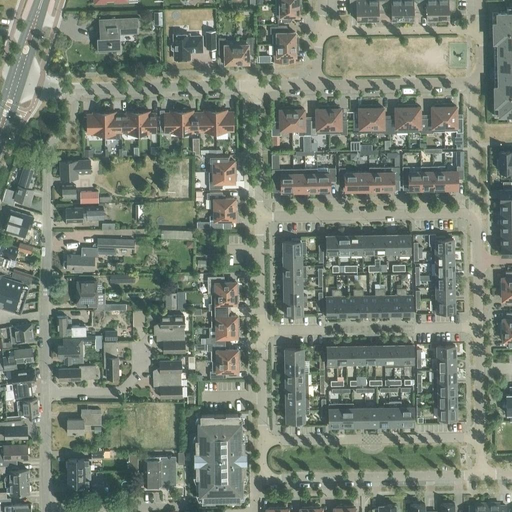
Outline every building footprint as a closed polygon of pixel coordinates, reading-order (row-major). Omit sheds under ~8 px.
[(355,20),(367,20),(367,0),(349,0),(349,13),(355,13),(355,20)] [(367,0),(367,20),(379,20),(379,13),(385,13),(384,0),(367,0)] [(384,0),(385,13),(390,12),(390,20),(402,19),(402,0),(384,0)] [(402,0),(402,19),(414,19),(414,12),(420,12),(419,0),(402,0)] [(425,19),(437,19),(437,0),(419,0),(420,12),(425,12),(425,19)] [(437,0),(437,19),(449,19),(449,12),(455,11),(454,0),(437,0)] [(301,4),(275,4),(276,16),(277,16),(277,22),(290,22),(290,16),(298,16),(298,12),(301,12),(301,4)] [(495,63),(511,62),(511,11),(497,12),(497,11),(496,11),(496,12),(497,12),(497,22),(492,22),(492,21),(492,23),(493,22),(493,40),(493,41),(494,41),(497,41),(497,51),(495,51),(495,63)] [(150,18),(153,22),(158,22),(158,13),(150,13),(150,18)] [(210,32),(210,14),(201,14),(201,32),(210,32)] [(119,34),(138,33),(137,19),(98,21),(99,37),(97,37),(97,50),(120,49),(119,34)] [(272,33),(272,44),(298,44),(297,36),(295,36),(295,32),(286,32),(286,26),(270,26),(270,33),(272,33)] [(174,50),(174,59),(189,59),(189,52),(202,52),(201,37),(189,37),(189,35),(174,35),(174,44),(172,44),(170,46),(170,49),(172,50),(174,50)] [(247,40),(236,40),(236,63),(236,66),(248,66),(248,63),(248,54),(254,54),(254,37),(247,37),(247,40)] [(225,38),(218,38),(218,55),(224,55),(225,63),(225,66),(236,66),(236,63),(236,40),(225,40),(225,38)] [(298,51),(298,44),(272,44),(273,56),(274,56),(274,62),(287,62),(287,56),(295,56),(295,52),(298,51)] [(511,62),(495,63),(496,75),(498,75),(498,85),(495,85),(494,85),(494,86),(494,104),(493,104),(493,105),(494,105),(494,104),(498,104),(498,114),(498,115),(499,115),(499,114),(511,113),(511,62)] [(395,119),(389,119),(390,133),(396,133),(396,132),(408,132),(407,104),(398,105),(398,107),(395,107),(395,119)] [(419,132),(419,133),(426,133),(426,118),(420,118),(420,107),(417,107),(416,104),(407,104),(408,132),(419,132)] [(426,118),(426,133),(433,133),(433,132),(444,131),(443,104),(434,104),(435,106),(432,106),(432,118),(426,118)] [(462,118),(456,118),(456,106),(453,106),(453,104),(443,104),(444,131),(456,131),(456,132),(462,132),(462,118)] [(360,133),(372,133),(371,105),(362,105),(362,108),(359,108),(359,119),(353,120),(353,134),(360,134),(360,133)] [(383,134),(390,133),(389,119),(383,119),(383,107),(380,107),(380,105),(371,105),(372,133),(383,132),(383,134)] [(310,135),(310,134),(310,120),(304,120),(304,109),(301,109),(301,106),(292,107),(292,129),(298,129),(298,135),(310,135)] [(317,133),(328,133),(328,106),(319,106),(319,108),(316,109),(316,120),(310,120),(310,134),(317,134),(317,133)] [(337,106),(328,106),(328,133),(340,133),(340,134),(347,134),(347,120),(341,120),(340,108),(337,108),(337,106)] [(279,109),(280,121),(271,121),(271,136),(281,135),(280,130),(292,129),(292,107),(282,107),(282,109),(279,109)] [(215,111),(216,132),(233,131),(233,112),(222,112),(222,110),(215,111)] [(160,133),(182,132),(181,111),(175,111),(175,113),(164,113),(164,117),(160,117),(160,133)] [(182,132),(199,132),(198,113),(188,113),(188,111),(181,111),(182,132)] [(199,132),(216,132),(215,111),(209,111),(209,113),(198,113),(199,132)] [(87,134),(105,133),(104,112),(98,113),(98,114),(87,115),(87,134)] [(105,133),(121,133),(121,114),(111,114),(111,112),(104,112),(105,133)] [(121,133),(138,133),(138,112),(132,112),(132,114),(121,114),(121,133)] [(144,114),(144,112),(138,112),(138,133),(156,133),(155,113),(144,114)] [(456,137),(455,137),(455,144),(456,144),(456,148),(463,148),(462,132),(456,132),(456,137)] [(356,150),(359,150),(359,145),(359,141),(350,141),(350,150),(356,150)] [(500,171),(511,170),(511,151),(499,151),(499,160),(496,160),(497,168),(500,168),(500,171)] [(213,161),(213,171),(236,171),(236,162),(233,162),(233,160),(222,160),(221,154),(216,155),(209,155),(208,155),(208,161),(213,161)] [(89,160),(60,162),(61,178),(77,178),(77,173),(90,173),(89,160)] [(25,164),(14,199),(30,203),(34,190),(31,189),(33,182),(29,181),(33,167),(25,164)] [(456,170),(445,171),(445,189),(457,188),(457,179),(463,179),(463,165),(456,166),(456,170)] [(421,189),(421,171),(421,166),(402,167),(402,180),(408,180),(409,189),(421,189)] [(433,166),(421,166),(421,171),(421,189),(433,189),(433,166)] [(445,166),(433,166),(433,189),(445,189),(445,171),(445,166)] [(357,172),(354,172),(345,172),(345,167),(338,168),(338,181),(344,181),(345,190),(357,190),(357,172)] [(381,190),(381,172),(381,167),(369,167),(369,172),(369,190),(381,190)] [(399,167),(381,167),(381,172),(381,190),(393,189),(393,180),(399,180),(399,167)] [(281,191),(293,191),(293,173),(293,168),(281,169),(274,169),(272,169),(272,185),(281,185),(281,191)] [(293,168),(293,173),(293,191),(305,191),(305,168),(293,168)] [(317,191),(317,168),(305,168),(305,191),(317,191)] [(335,168),(329,168),(317,168),(317,191),(330,190),(329,181),(335,181),(335,168)] [(236,171),(213,171),(208,172),(209,188),(222,188),(222,182),(234,182),(234,180),(236,180),(236,171)] [(369,190),(369,172),(357,172),(357,190),(369,190)] [(75,186),(62,186),(62,198),(76,198),(75,186)] [(500,201),(511,200),(511,188),(500,189),(500,201)] [(97,191),(80,191),(80,202),(98,202),(97,191)] [(222,192),(206,193),(207,199),(214,199),(214,209),(237,209),(236,200),(234,200),(234,198),(222,198),(222,192)] [(511,211),(511,200),(500,201),(501,211),(511,211)] [(74,208),(74,209),(66,209),(66,222),(82,221),(82,215),(86,215),(86,219),(104,219),(103,207),(74,208)] [(237,218),(237,209),(214,209),(214,215),(209,215),(209,226),(223,226),(223,220),(234,220),(234,218),(237,218)] [(33,217),(10,210),(4,230),(24,236),(27,227),(30,228),(33,217)] [(511,211),(501,211),(501,222),(511,221),(511,211)] [(511,221),(501,222),(501,233),(511,232),(511,221)] [(375,233),(375,234),(374,234),(374,252),(386,252),(386,234),(380,234),(380,232),(375,233)] [(387,234),(386,234),(386,252),(396,252),(396,256),(398,256),(398,234),(392,234),(392,232),(387,233),(387,234)] [(399,234),(398,234),(398,256),(410,256),(410,234),(404,234),(404,232),(399,233),(399,234)] [(511,243),(511,232),(501,233),(501,243),(501,244),(511,243)] [(326,253),(338,253),(338,235),(332,235),(332,233),(327,234),(327,235),(325,235),(326,253)] [(339,235),(338,235),(338,253),(350,253),(350,235),(344,235),(344,233),(339,234),(339,235)] [(351,234),(351,235),(350,235),(350,253),(362,252),(362,234),(356,235),(356,233),(351,234)] [(363,234),(362,234),(362,252),(374,252),(374,234),(368,234),(368,233),(363,234)] [(430,236),(431,251),(435,251),(453,251),(453,238),(445,238),(445,236),(430,236)] [(67,260),(64,260),(64,267),(67,267),(67,268),(74,269),(73,271),(82,271),(82,269),(93,270),(94,256),(97,256),(98,247),(134,248),(134,240),(97,239),(97,243),(93,243),(93,247),(82,247),(81,255),(71,255),(71,254),(69,254),(69,255),(67,255),(67,260)] [(283,241),(283,254),(301,253),(306,253),(306,241),(301,241),(301,239),(291,239),(291,241),(283,241)] [(0,241),(0,255),(14,260),(15,257),(18,249),(18,248),(6,245),(6,243),(0,241)] [(18,248),(18,249),(22,251),(30,253),(32,247),(20,243),(18,248)] [(511,254),(511,243),(501,244),(501,255),(511,254)] [(453,251),(435,251),(431,251),(431,263),(436,263),(453,263),(453,251)] [(301,253),(283,254),(283,266),(301,265),(301,253)] [(0,255),(0,272),(28,281),(30,275),(13,270),(13,271),(7,270),(9,265),(13,266),(15,266),(16,260),(14,260),(0,255)] [(436,263),(436,275),(453,275),(453,263),(436,263)] [(306,265),(301,265),(283,266),(284,278),(301,277),(302,277),(306,277),(306,265)] [(499,288),(511,288),(511,271),(505,272),(505,278),(502,278),(502,281),(499,281),(499,288)] [(0,307),(20,314),(30,282),(28,281),(0,272),(0,307)] [(110,274),(110,283),(134,283),(134,273),(110,274)] [(453,275),(436,275),(431,275),(431,280),(436,280),(436,287),(454,287),(453,275)] [(215,293),(237,293),(237,283),(236,283),(236,282),(224,282),(224,276),(210,276),(207,276),(207,283),(207,293),(211,293),(215,293)] [(284,290),(297,289),(302,289),(302,277),(301,277),(284,278),(284,290)] [(76,281),(76,293),(97,292),(96,280),(76,281)] [(431,294),(431,299),(436,299),(454,299),(454,287),(436,287),(436,294),(431,294)] [(372,316),(380,316),(379,288),(375,289),(375,296),(369,296),(369,315),(372,315),(372,316)] [(384,288),(379,288),(380,316),(388,315),(388,314),(391,314),(390,295),(385,296),(384,288)] [(402,315),(401,288),(396,288),(396,295),(390,295),(391,314),(393,314),(393,315),(402,315)] [(406,295),(406,288),(401,288),(402,315),(410,315),(410,314),(413,314),(412,295),(406,295)] [(511,288),(499,288),(499,296),(502,296),(502,299),(505,299),(506,305),(511,304),(511,288)] [(302,289),(297,289),(284,290),(284,302),(302,301),(302,289)] [(329,317),(337,317),(336,289),(331,289),(331,297),(325,297),(326,316),(329,315),(329,317)] [(345,315),(348,315),(347,296),(341,296),(341,289),(336,289),(337,317),(345,316),(345,315)] [(350,316),(358,316),(358,289),(353,289),(353,296),(347,296),(348,315),(350,315),(350,316)] [(363,289),(358,289),(358,316),(366,316),(366,315),(369,315),(369,296),(363,296),(363,289)] [(92,311),(111,310),(111,304),(105,304),(105,292),(97,292),(76,293),(77,305),(92,305),(92,311)] [(176,292),(165,293),(166,308),(176,308),(176,292)] [(238,302),(237,293),(215,293),(211,293),(211,303),(208,303),(209,310),(211,310),(224,310),(224,304),(236,303),(236,302),(238,302)] [(454,299),(436,299),(431,299),(431,312),(454,311),(454,299)] [(302,301),(284,302),(284,314),(302,314),(302,307),(307,307),(307,301),(302,301)] [(133,327),(144,326),(144,310),(132,310),(133,327)] [(224,310),(211,310),(211,327),(216,327),(238,326),(238,317),(236,317),(236,315),(224,316),(224,310)] [(503,322),(500,322),(500,330),(511,329),(511,312),(506,313),(506,319),(503,319),(503,322)] [(153,326),(154,334),(184,334),(184,315),(160,316),(160,325),(153,326)] [(71,333),(72,334),(85,334),(85,324),(79,324),(79,326),(71,326),(71,319),(67,320),(67,316),(57,317),(57,334),(71,333)] [(14,326),(9,327),(10,335),(32,332),(31,324),(14,326)] [(238,335),(238,326),(216,327),(211,327),(209,327),(209,337),(207,337),(207,344),(212,344),(225,343),(225,337),(237,337),(237,335),(238,335)] [(511,329),(500,330),(500,337),(503,337),(503,340),(506,340),(506,346),(511,346),(511,329)] [(117,331),(105,331),(105,341),(117,341),(117,331)] [(33,341),(32,332),(10,335),(11,343),(16,342),(33,341)] [(184,352),(184,334),(154,334),(154,335),(156,335),(156,343),(163,343),(163,352),(184,352)] [(58,346),(58,356),(64,356),(64,362),(78,361),(78,345),(81,345),(81,339),(66,340),(66,346),(58,346)] [(116,341),(103,342),(104,368),(106,368),(106,378),(118,378),(118,357),(116,357),(116,341)] [(225,349),(225,343),(212,344),(212,350),(216,350),(217,360),(239,360),(238,351),(237,351),(237,349),(225,349)] [(375,362),(374,343),(365,344),(365,362),(375,362)] [(384,343),(374,343),(375,362),(384,362),(384,343)] [(384,343),(384,362),(384,367),(394,367),(394,343),(384,343)] [(394,343),(394,367),(404,367),(404,366),(403,343),(394,343)] [(403,343),(404,366),(414,365),(413,344),(411,344),(411,343),(403,343)] [(336,344),(326,344),(327,367),(337,367),(336,344)] [(346,344),(336,344),(337,367),(337,363),(346,363),(346,344)] [(356,362),(355,344),(346,344),(346,363),(356,362)] [(355,344),(356,362),(365,362),(365,344),(355,344)] [(437,346),(437,358),(455,358),(455,345),(437,346)] [(8,360),(3,360),(4,369),(17,368),(16,362),(33,360),(32,347),(14,349),(15,355),(8,356),(8,360)] [(284,348),(285,361),(302,360),(302,348),(284,348)] [(437,358),(437,370),(455,370),(455,358),(437,358)] [(153,371),(153,379),(181,379),(181,360),(160,361),(160,370),(153,371)] [(212,361),(212,371),(210,371),(210,377),(225,377),(225,371),(237,371),(237,369),(239,369),(239,360),(217,360),(212,361)] [(285,373),(303,372),(302,360),(285,361),(285,373)] [(59,368),(59,380),(80,380),(80,378),(95,378),(95,365),(79,366),(79,368),(59,368)] [(6,381),(7,390),(10,389),(25,388),(25,382),(33,381),(33,378),(35,378),(34,370),(12,372),(13,380),(6,381)] [(433,382),(438,382),(455,382),(455,370),(437,370),(433,370),(433,382)] [(303,372),(285,373),(285,385),(308,384),(307,374),(303,374),(303,372)] [(181,397),(181,379),(153,379),(153,388),(160,388),(160,398),(181,397)] [(455,382),(438,382),(433,382),(433,394),(456,394),(455,382)] [(308,384),(285,385),(285,397),(308,396),(308,384)] [(25,388),(10,389),(7,390),(5,390),(5,397),(5,401),(7,401),(9,399),(9,397),(31,395),(30,387),(25,388)] [(433,406),(438,406),(456,406),(456,394),(433,394),(433,406)] [(308,396),(285,397),(286,409),(308,408),(308,396)] [(18,415),(24,415),(25,415),(38,414),(37,399),(23,400),(17,401),(18,415)] [(383,407),(376,407),(377,425),(389,425),(388,402),(383,402),(383,407)] [(394,407),(394,402),(388,402),(389,425),(401,425),(400,407),(394,407)] [(328,426),(341,426),(340,403),(328,403),(328,426)] [(353,425),(352,408),(352,403),(340,403),(341,426),(353,425)] [(456,418),(456,406),(438,406),(438,421),(448,421),(448,418),(456,418)] [(364,407),(352,408),(353,425),(365,425),(364,407)] [(365,425),(377,425),(376,407),(364,407),(365,425)] [(413,407),(400,407),(401,425),(413,424),(413,407)] [(294,421),(294,423),(304,423),(303,414),(308,414),(308,408),(286,409),(286,421),(294,421)] [(81,419),(67,419),(67,433),(83,433),(83,424),(91,424),(91,425),(101,425),(101,409),(91,409),(81,409),(81,413),(81,419)] [(198,439),(196,439),(196,452),(197,452),(197,464),(196,464),(196,476),(199,476),(199,494),(202,494),(202,500),(239,500),(239,493),(241,493),(241,475),(244,475),(244,463),(238,463),(238,457),(243,451),(243,438),(240,438),(240,420),(237,420),(237,414),(200,415),(200,421),(198,421),(198,439)] [(0,431),(5,431),(5,438),(27,438),(27,425),(21,426),(21,419),(0,421),(0,431)] [(11,466),(17,465),(17,460),(28,459),(27,445),(4,446),(0,445),(0,466),(5,466),(11,466)] [(175,484),(175,456),(143,456),(143,485),(175,484)] [(88,459),(67,459),(67,472),(91,471),(90,464),(88,464),(88,459)] [(5,482),(10,482),(28,481),(28,469),(17,470),(17,467),(7,468),(7,477),(6,477),(4,478),(5,482)] [(91,471),(67,472),(68,485),(88,484),(88,479),(91,479),(91,471)] [(29,492),(28,481),(10,482),(5,482),(5,487),(10,486),(10,494),(29,492)] [(10,498),(6,498),(0,498),(0,504),(0,511),(20,511),(31,511),(31,504),(11,505),(10,498)] [(454,511),(454,503),(440,504),(440,511),(454,511)] [(487,511),(487,503),(479,503),(479,505),(474,505),(474,506),(468,506),(467,511),(487,511)] [(505,511),(506,506),(499,506),(499,505),(494,505),(494,503),(487,503),(487,511),(505,511)]
